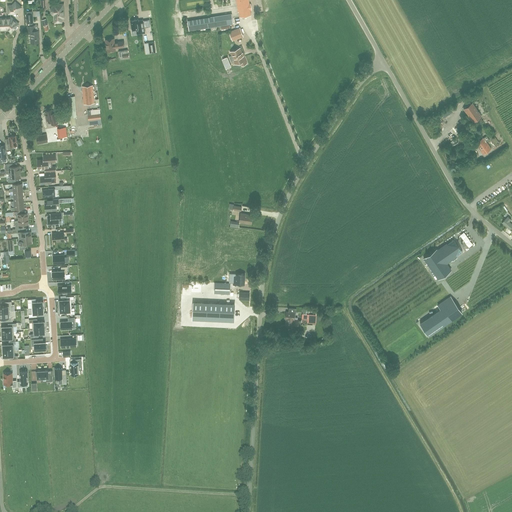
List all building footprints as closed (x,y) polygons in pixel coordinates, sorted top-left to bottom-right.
[(237,0),(240,17),(251,15),(250,15),(249,9),(250,9),(250,5),(249,5),(247,0),(237,0)] [(16,13),(20,8),(20,7),(16,3),(15,4),(12,6),(9,6),(8,7),(9,12),(10,13),(16,13)] [(61,18),(64,18),(63,4),(56,5),(56,7),(53,7),(51,9),(51,13),(53,15),(55,15),(55,23),(62,22),(61,18)] [(233,24),(232,14),(187,21),(189,31),(233,24)] [(13,30),(17,25),(17,24),(15,21),(13,22),(10,18),(0,18),(0,29),(1,30),(4,30),(5,29),(8,29),(10,31),(11,31),(12,30),(13,30)] [(145,34),(143,21),(138,21),(138,20),(130,21),(132,31),(136,30),(137,35),(145,34)] [(31,43),(39,43),(38,31),(34,31),(34,26),(33,26),(28,27),(28,33),(31,33),(31,43)] [(231,38),(243,34),(240,29),(229,33),(231,38)] [(115,48),(123,47),(123,41),(113,43),(113,38),(105,40),(107,52),(115,50),(115,48)] [(149,48),(146,49),(146,54),(156,52),(154,42),(149,43),(149,48)] [(240,49),(230,52),(232,57),(233,57),(234,59),(233,60),(235,64),(241,62),(242,66),(246,64),(244,57),(243,57),(240,49)] [(82,87),(84,104),(94,103),(92,85),(82,87)] [(75,117),(77,117),(75,96),(68,97),(71,126),(76,125),(75,117)] [(472,103),(463,109),(473,122),(481,116),(472,103)] [(100,109),(87,110),(89,125),(102,124),(100,109)] [(45,111),(45,112),(44,112),(43,114),(43,115),(45,116),(46,116),(47,121),(51,120),(51,125),(57,124),(56,115),(55,113),(52,113),(51,110),(45,111)] [(58,138),(67,137),(66,126),(62,126),(62,127),(57,128),(58,138)] [(46,134),(36,136),(38,144),(47,142),(46,134)] [(9,142),(6,142),(8,150),(14,149),(13,146),(17,146),(15,136),(14,136),(13,135),(11,136),(10,137),(9,137),(9,142)] [(483,138),(478,142),(481,146),(483,144),(486,148),(489,146),(486,142),(489,140),(486,136),(483,138)] [(489,139),(495,147),(499,143),(494,136),(489,139)] [(481,146),(478,142),(475,144),(483,154),(491,149),(489,146),(486,148),(483,144),(481,146)] [(56,162),(55,155),(43,156),(43,160),(37,160),(38,168),(45,168),(45,172),(50,171),(49,168),(48,168),(48,162),(56,162)] [(17,163),(6,164),(7,170),(9,170),(9,173),(20,172),(19,166),(17,166),(17,163)] [(20,178),(20,172),(9,173),(10,176),(7,177),(8,182),(18,181),(18,178),(20,178)] [(45,176),(40,177),(41,184),(51,183),(51,179),(56,178),(55,172),(49,173),(44,173),(45,176)] [(46,203),(45,203),(45,211),(56,210),(55,206),(59,206),(59,203),(58,199),(51,200),(46,200),(46,203)] [(16,218),(18,218),(19,220),(28,220),(27,213),(21,214),(21,211),(14,212),(15,215),(16,215),(16,218)] [(251,224),(252,216),(246,215),(246,214),(241,213),(239,222),(251,224)] [(62,218),(61,214),(50,215),(51,218),(48,219),(48,226),(59,225),(59,221),(62,221),(62,218)] [(511,224),(509,222),(511,220),(508,217),(506,219),(502,223),(510,230),(510,229),(511,231),(511,224)] [(22,227),(28,226),(28,220),(19,220),(19,223),(17,224),(17,227),(16,227),(16,230),(22,229),(22,227)] [(64,232),(58,233),(52,234),(53,241),(64,241),(64,232)] [(17,245),(19,245),(20,250),(26,249),(25,244),(32,244),(31,238),(18,239),(18,241),(17,242),(17,245)] [(13,250),(12,241),(15,241),(15,240),(16,240),(16,239),(12,239),(8,239),(8,250),(13,250)] [(438,279),(451,270),(446,263),(452,259),(453,261),(454,260),(457,258),(456,257),(463,252),(454,239),(437,251),(436,249),(424,258),(438,279)] [(53,272),(52,272),(52,276),(53,276),(53,279),(65,278),(65,273),(68,273),(67,266),(61,267),(61,271),(52,271),(53,272)] [(444,281),(456,273),(454,270),(442,278),(444,281)] [(236,274),(236,276),(233,276),(233,285),(236,285),(236,284),(244,284),(245,274),(236,274)] [(230,294),(230,284),(215,283),(214,293),(230,294)] [(59,305),(60,305),(60,306),(71,305),(71,300),(74,300),(74,296),(66,297),(66,300),(60,300),(60,301),(59,301),(59,305)] [(43,306),(44,306),(43,302),(43,301),(36,302),(36,299),(28,299),(28,303),(31,302),(31,308),(43,307),(43,306)] [(462,313),(453,300),(420,323),(429,336),(462,313)] [(194,301),(193,319),(234,321),(235,303),(194,301)] [(12,302),(4,302),(5,306),(0,305),(0,311),(10,311),(10,305),(12,305),(12,302)] [(75,314),(75,311),(72,311),(71,305),(60,306),(60,307),(59,307),(59,311),(60,311),(60,312),(67,312),(67,315),(75,314)] [(32,314),(29,314),(29,317),(37,317),(37,314),(43,313),(43,312),(44,312),(44,308),(43,309),(43,307),(31,308),(32,314)] [(319,313),(319,314),(316,314),(316,318),(313,318),(314,315),(306,314),(307,308),(303,307),(303,314),(302,314),(302,320),(307,320),(307,325),(313,325),(313,324),(316,324),(316,321),(319,321),(319,319),(321,320),(321,313),(319,313)] [(10,317),(10,311),(0,311),(0,318),(8,318),(8,321),(14,321),(13,317),(10,317)] [(285,318),(286,319),(286,327),(300,328),(301,321),(299,320),(294,319),(294,317),(295,317),(296,312),(286,311),(285,318)] [(61,323),(60,323),(60,327),(61,327),(61,329),(72,329),(71,324),(74,324),(74,317),(68,318),(68,322),(61,322),(61,323)] [(33,328),(44,327),(44,326),(45,326),(45,322),(44,323),(44,321),(37,322),(37,319),(29,319),(29,323),(32,322),(33,328)] [(2,328),(1,328),(1,331),(2,331),(2,333),(14,332),(13,326),(16,326),(16,323),(8,323),(8,326),(2,327),(2,328)] [(45,332),(45,329),(44,329),(44,327),(33,328),(33,334),(30,334),(30,337),(39,337),(38,334),(45,333),(45,332)] [(2,334),(1,334),(2,337),(2,339),(9,338),(9,341),(16,341),(15,338),(14,338),(14,332),(2,333),(2,334)] [(61,339),(62,348),(76,347),(76,338),(61,339)] [(46,345),(46,342),(40,342),(39,339),(31,340),(32,346),(35,346),(35,350),(47,350),(47,345),(46,345)] [(3,346),(2,346),(2,349),(3,349),(3,351),(10,350),(15,350),(14,344),(16,344),(16,341),(9,341),(9,344),(3,345),(3,346)] [(3,352),(2,352),(3,355),(3,357),(10,356),(10,359),(18,359),(18,355),(15,356),(15,350),(10,350),(3,351),(3,352)] [(70,363),(70,375),(79,374),(79,365),(82,365),(82,358),(76,359),(76,362),(70,363)] [(66,369),(62,370),(62,368),(55,369),(55,378),(62,378),(63,384),(67,384),(66,369)] [(37,372),(36,372),(36,376),(37,376),(37,378),(37,379),(38,379),(38,378),(47,378),(47,382),(53,381),(53,375),(49,376),(48,371),(48,370),(44,370),(41,370),(41,371),(37,371),(37,372)] [(20,381),(17,381),(17,387),(23,387),(23,384),(28,384),(27,372),(20,372),(20,381)] [(4,373),(4,380),(3,380),(4,383),(4,384),(12,384),(12,373),(4,373)]
